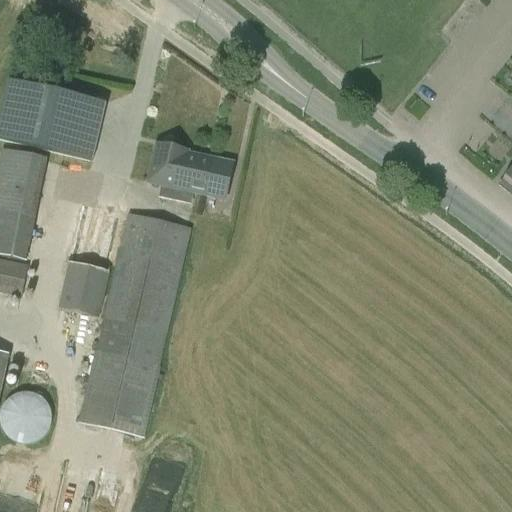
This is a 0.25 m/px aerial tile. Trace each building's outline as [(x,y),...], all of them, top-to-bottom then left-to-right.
[(9,82),(0,120),(0,141),(93,163),(106,105),(44,90),(9,82)] [(0,141),(0,285),(60,299),(93,163),(0,141)] [(188,155),(189,152),(158,146),(151,183),(198,194),(207,195),(214,161),(188,155)] [(207,195),(225,200),(232,165),(214,161),(207,195)] [(99,319),(124,215),(83,205),(58,309),(99,319)] [(191,230),(128,215),(80,423),(143,438),(167,333),(187,246),(191,230)] [(30,394),(28,394),(25,394),(22,394),(20,395),(17,396),(15,397),(12,398),(10,400),(8,401),(6,403),(5,406),(3,408),(2,410),(1,413),(1,416),(1,418),(1,421),(1,424),(1,426),(2,429),(3,431),(5,434),(6,436),(8,438),(10,440),(12,441),(14,443),(17,444),(20,445),(22,445),(25,445),(28,445),(30,445),(33,445),(35,444),(38,443),(40,441),(42,440),(44,438),(46,436),(48,434),(49,431),(50,429),(51,426),(52,424),(52,421),(52,418),(52,416),(51,413),(50,411),(49,408),(48,406),(46,404),(45,401),(43,400),(40,398),(38,397),(36,396),(33,395),(30,394)]
